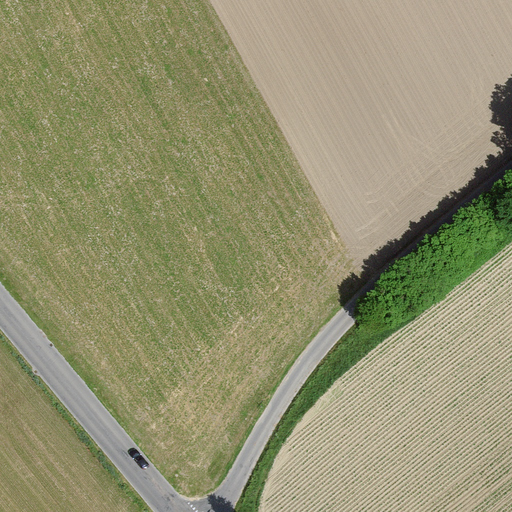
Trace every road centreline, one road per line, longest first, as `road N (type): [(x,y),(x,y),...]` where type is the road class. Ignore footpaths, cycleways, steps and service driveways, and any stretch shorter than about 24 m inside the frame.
road 1 (unclassified): [(511,171),(384,279),(316,350),(217,511)]
road 2 (tertiary): [(175,511),(0,305)]
